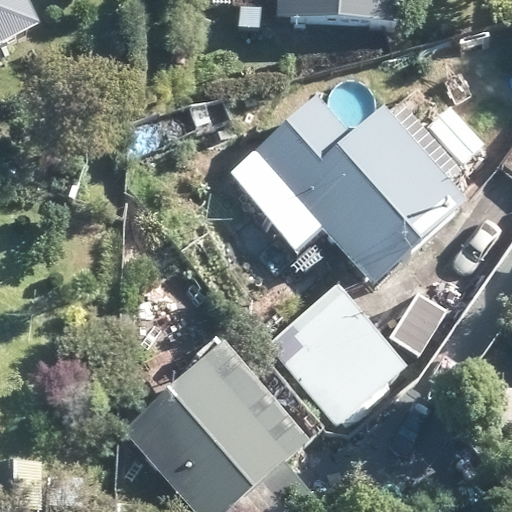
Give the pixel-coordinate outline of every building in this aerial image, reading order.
[(29,0),(0,0),(0,54),(45,34),(29,0)] [(282,0),(281,20),(405,30),(407,0),(282,0)] [(475,209),(390,111),(358,140),(323,99),(231,180),(300,259),(312,249),(328,234),(379,293),(475,209)] [(412,372),(407,367),(343,289),(271,348),(338,431),(412,372)] [(435,296),(389,335),(417,368),(463,329),(435,296)] [(293,469),(318,447),(233,348),(130,435),(194,511),(242,511),(255,501),(264,511),(301,511),(310,505),(318,497),(293,469)] [(0,435),(12,431),(0,401),(0,435)]
